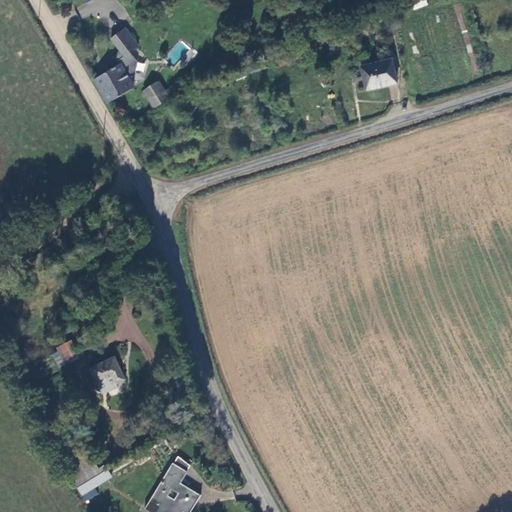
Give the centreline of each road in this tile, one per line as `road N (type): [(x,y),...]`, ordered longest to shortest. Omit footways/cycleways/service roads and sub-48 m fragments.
road 1 (unclassified): [(511,88),(153,200)]
road 2 (tertiary): [(273,511),(201,359),(153,200)]
road 3 (tertiary): [(153,200),(37,0)]
road 4 (track): [(139,177),(0,268)]
